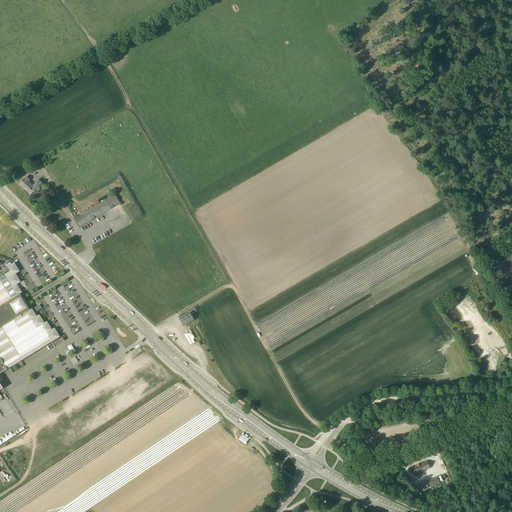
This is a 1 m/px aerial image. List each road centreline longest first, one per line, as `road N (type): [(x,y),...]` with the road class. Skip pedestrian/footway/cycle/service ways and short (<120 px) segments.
road 1 (secondary): [(308,456),(194,371),(0,187)]
road 2 (secondary): [(0,198),(195,383),(302,464)]
road 3 (track): [(177,314),(232,285),(294,402),(330,432)]
road 4 (track): [(0,113),(202,0)]
road 5 (track): [(131,103),(232,285)]
road 6 (track): [(508,389),(396,398),(348,417)]
